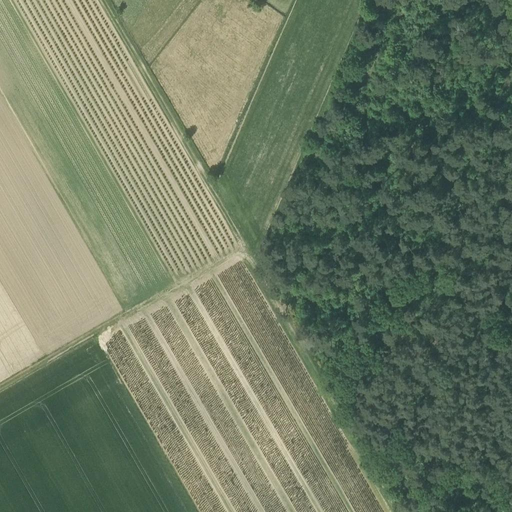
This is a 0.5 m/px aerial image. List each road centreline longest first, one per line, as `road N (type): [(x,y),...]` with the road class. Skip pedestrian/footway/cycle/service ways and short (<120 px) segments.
road 1 (track): [(401,511),(246,244)]
road 2 (track): [(246,244),(0,387)]
road 3 (track): [(105,0),(246,244)]
